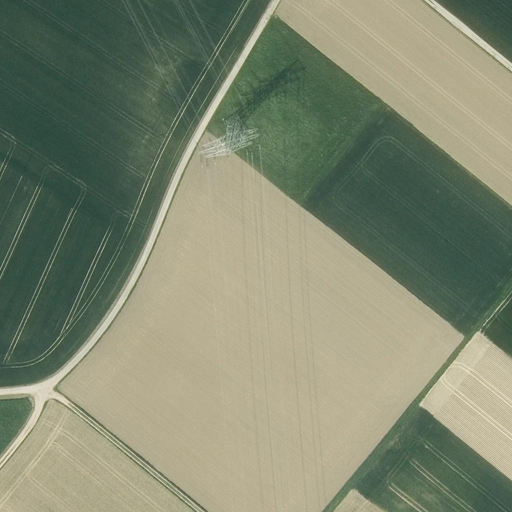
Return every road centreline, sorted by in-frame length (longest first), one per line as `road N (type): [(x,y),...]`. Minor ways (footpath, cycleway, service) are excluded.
road 1 (track): [(275,0),(182,166),(120,307),(52,382),(0,392)]
road 2 (track): [(42,387),(200,511)]
